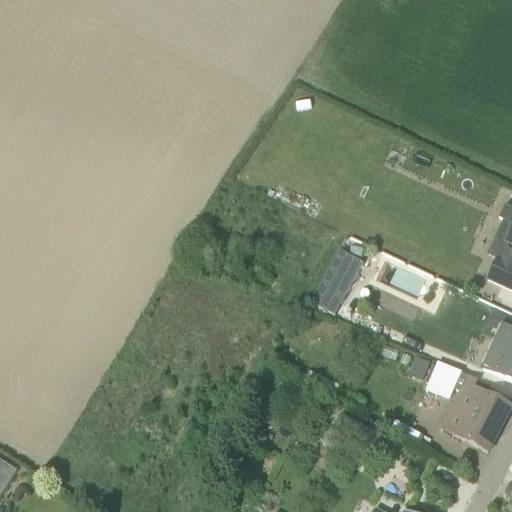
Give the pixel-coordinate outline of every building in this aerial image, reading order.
[(497,262),(487,283),(511,294),(511,210),(505,207),(499,221),(511,226),(511,229),(505,245),(509,247),(501,264),(497,262)] [(337,254),(308,307),(333,321),(362,268),(337,254)] [(483,372),(511,385),(511,331),(503,327),(495,344),(483,372)] [(403,357),(399,365),(407,369),(411,360),(403,357)] [(453,393),(460,377),(439,367),(437,366),(435,369),(428,386),(425,393),(434,397),(436,393),(450,399),(453,393)] [(511,410),(475,390),(478,384),(460,377),(453,393),(461,396),(451,415),(443,431),(488,456),(511,410)] [(388,463),(397,446),(372,432),(363,450),(388,463)] [(0,500),(17,474),(0,462),(0,500)] [(257,468),(250,463),(244,472),(252,477),(257,468)]
